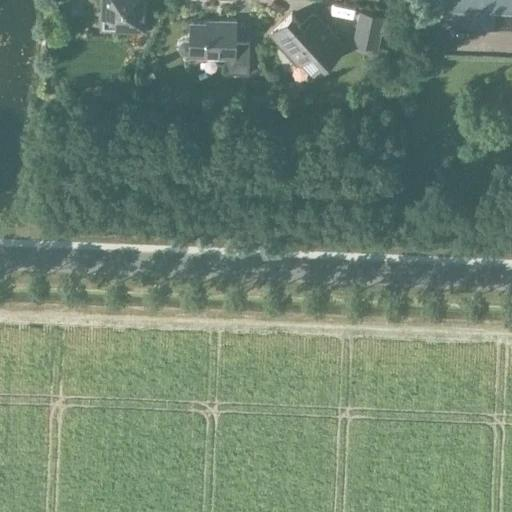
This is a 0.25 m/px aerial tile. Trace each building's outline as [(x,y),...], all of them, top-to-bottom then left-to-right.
[(101,0),(100,29),(139,30),(144,26),(145,0),(101,0)] [(511,26),(511,0),(445,0),(445,23),(511,26)] [(383,17),(359,12),(356,27),(362,29),(359,44),(376,48),(383,17)] [(315,15),(302,27),(291,14),(270,33),(299,64),(312,52),(323,65),(344,46),(315,15)] [(249,42),(234,42),(235,22),(218,21),(218,24),(190,23),(190,40),(185,40),(181,41),(178,45),(178,49),(180,53),(185,54),(189,54),(189,56),(224,57),(223,73),(248,74),(249,42)]
